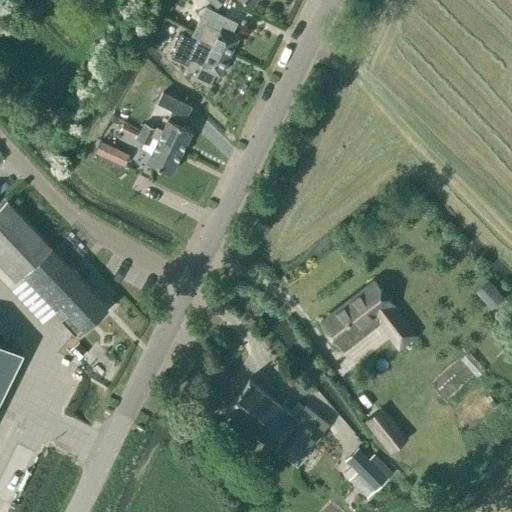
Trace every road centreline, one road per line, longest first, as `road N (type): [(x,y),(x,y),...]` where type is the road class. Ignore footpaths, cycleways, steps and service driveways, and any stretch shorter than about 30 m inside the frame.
road 1 (tertiary): [(192,281),(332,0)]
road 2 (tertiary): [(77,511),(192,281)]
road 3 (residential): [(192,281),(63,212),(0,145)]
